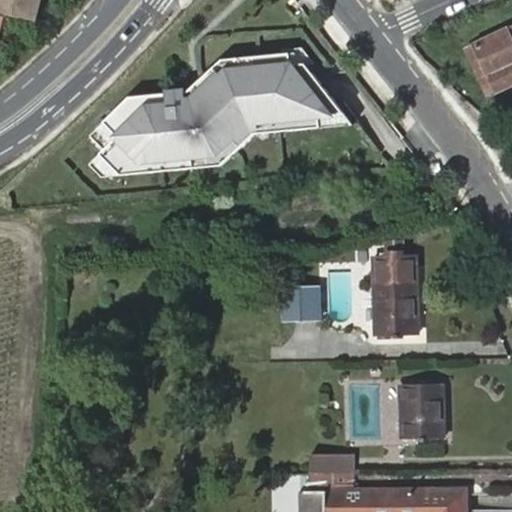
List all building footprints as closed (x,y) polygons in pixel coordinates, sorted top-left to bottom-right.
[(0,0),(0,22),(3,11),(36,19),(41,0),(0,0)] [(511,35),(509,28),(464,49),(487,95),(511,83),(511,35)] [(279,49),(279,54),(285,53),(287,65),(301,64),(311,63),(298,48),(279,49)] [(279,54),(218,60),(218,69),(206,81),(210,86),(200,96),(189,98),(188,92),(126,99),(101,124),(115,138),(101,151),(97,156),(118,177),(192,169),(191,157),(208,155),(218,166),(252,134),(251,122),(273,120),(274,132),(317,127),(316,115),(340,112),(301,64),(287,65),(285,53),(279,54)] [(218,69),(218,60),(201,77),(206,81),(218,69)] [(316,115),(317,127),(349,124),(340,112),(316,115)] [(251,122),(252,134),(274,132),(273,120),(251,122)] [(115,138),(101,124),(87,138),(101,151),(115,138)] [(191,157),(192,169),(218,166),(208,155),(191,157)] [(118,177),(97,156),(87,166),(99,179),(118,177)] [(374,261),(376,337),(391,337),(391,342),(404,341),(404,336),(415,336),(413,261),(403,260),(402,256),(384,257),(384,261),(374,261)] [(317,289),(283,290),(283,308),(294,307),(295,320),(318,320),(317,289)] [(438,384),(400,385),(402,439),(440,439),(438,384)] [(355,454),(311,455),(311,472),(354,472),(355,454)] [(354,474),(310,475),(311,486),(354,486),(354,474)] [(466,511),(466,491),(318,492),(318,511),(466,511)] [(318,511),(318,492),(301,493),(300,511),(318,511)]
